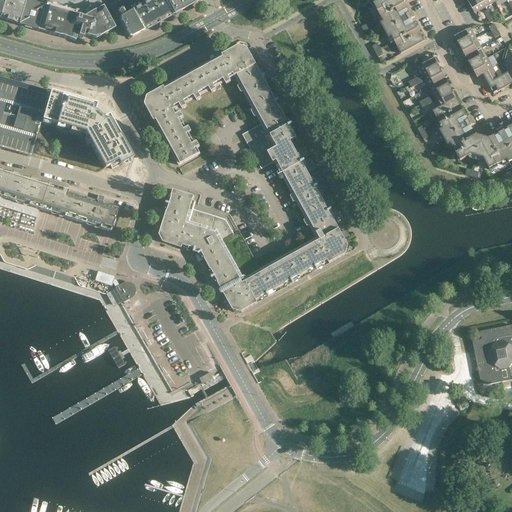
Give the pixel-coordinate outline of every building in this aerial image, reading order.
[(24,0),(5,0),(1,17),(0,19),(16,24),(18,25),(24,0)] [(24,0),(18,25),(37,30),(45,0),(24,0)] [(45,0),(37,30),(48,33),(59,37),(59,36),(63,38),(74,41),(76,33),(78,34),(77,36),(81,38),(82,35),(94,38),(95,38),(98,37),(107,32),(107,31),(114,28),(102,6),(93,11),(88,3),(93,0),(45,0)] [(115,0),(115,1),(109,5),(112,10),(115,11),(118,17),(117,20),(128,40),(197,2),(196,0),(115,0)] [(405,0),(381,0),(374,5),(383,22),(380,24),(388,39),(392,37),(401,55),(425,41),(414,23),(411,25),(409,21),(415,18),(412,12),(410,13),(404,5),(404,4),(405,0)] [(485,9),(479,0),(466,0),(474,14),(485,9)] [(495,3),(492,0),(479,0),(485,9),(495,3)] [(484,13),(487,18),(492,15),(489,10),(484,13)] [(495,20),(492,15),(487,18),(490,24),(495,20)] [(494,24),(488,27),(491,33),(497,30),(494,24)] [(367,25),(361,28),(364,33),(370,30),(367,25)] [(476,38),(470,28),(454,37),(460,47),(476,38)] [(500,35),(497,30),(491,33),(495,39),(500,35)] [(482,49),(476,38),(460,47),(465,58),(482,49)] [(377,44),(372,47),(375,52),(380,50),(377,44)] [(238,47),(223,55),(215,59),(214,56),(213,56),(215,59),(201,67),(199,64),(200,68),(186,76),(184,72),(185,76),(171,84),(169,80),(169,81),(171,84),(164,88),(162,84),(144,94),(142,100),(144,104),(145,103),(144,103),(142,100),(144,95),(162,85),(163,88),(148,97),(149,97),(150,98),(148,105),(146,106),(146,105),(145,106),(158,128),(155,130),(155,131),(158,129),(166,143),(163,145),(166,143),(174,158),(171,160),(174,158),(179,166),(188,161),(200,154),(197,149),(200,147),(197,142),(195,143),(193,139),(192,140),(189,134),(192,132),(189,128),(186,129),(181,119),(183,118),(181,113),(178,114),(175,109),(180,107),(182,109),(187,107),(185,104),(193,100),(194,101),(196,99),(197,101),(201,99),(200,96),(210,90),(212,93),(216,90),(215,89),(217,87),(225,82),(226,85),(231,82),(230,79),(235,77),(239,86),(238,86),(237,88),(239,91),(240,93),(242,93),(243,93),(248,101),(253,110),(252,110),(251,112),(252,114),(254,118),(256,117),(259,121),(261,125),(242,135),(261,170),(270,165),(274,163),(279,171),(277,172),(277,173),(280,178),(281,178),(282,178),(292,195),(291,196),(290,197),(293,202),(294,203),(296,202),(305,219),(304,220),(304,221),(307,227),(308,227),(309,226),(316,239),(256,272),(246,278),(246,277),(245,277),(244,276),(243,276),(243,277),(242,277),(222,241),(234,235),(226,220),(190,209),(194,197),(173,191),(171,197),(172,197),(170,204),(166,203),(166,204),(169,205),(167,212),(167,211),(159,235),(160,235),(160,234),(162,235),(165,241),(165,242),(164,242),(164,243),(182,249),(182,246),(188,248),(188,247),(194,249),(193,252),(194,253),(192,257),(198,254),(198,255),(202,253),(205,259),(204,259),(208,265),(210,270),(211,270),(214,275),(211,277),(212,279),(215,277),(218,283),(221,289),(220,289),(220,290),(219,291),(219,292),(220,293),(220,294),(221,294),(222,294),(223,294),(224,294),(221,296),(220,297),(220,298),(220,299),(220,300),(225,309),(226,310),(227,310),(228,310),(229,310),(232,308),(232,310),(233,309),(232,308),(234,308),(241,310),(242,311),(241,312),(257,303),(256,301),(261,298),(261,297),(267,294),(268,297),(270,297),(268,293),(274,290),(274,291),(286,284),(285,284),(298,277),(310,271),(309,271),(315,267),(317,271),(318,270),(317,267),(322,263),(323,264),(328,261),(329,264),(345,255),(345,254),(344,254),(344,253),(346,246),(347,245),(347,246),(348,246),(344,239),(348,237),(346,233),(347,233),(346,232),(345,233),(342,234),(332,217),(332,218),(329,212),(332,210),(331,209),(328,210),(325,205),(325,204),(325,203),(319,193),(318,193),(315,188),(318,186),(318,184),(314,186),(311,180),(312,180),(306,169),(305,169),(302,163),(305,162),(304,160),(301,162),(298,156),(294,147),(299,144),(296,139),(297,138),(293,132),(286,119),(280,108),(279,108),(276,102),(279,101),(279,99),(275,101),(272,95),(273,95),(270,89),(266,83),(266,84),(263,78),(266,76),(265,75),(262,77),(259,71),(259,70),(247,49),(247,50),(246,51),(239,49),(238,48),(239,47),(238,47)] [(487,59),(482,49),(465,58),(471,68),(487,59)] [(383,55),(380,50),(375,52),(378,58),(383,55)] [(440,69),(434,59),(418,68),(423,78),(440,69)] [(493,69),(487,59),(471,68),(477,78),(482,75),(493,69)] [(445,78),(440,69),(423,78),(429,88),(445,78)] [(498,79),(493,69),(482,75),(493,94),(511,84),(511,81),(508,73),(498,79)] [(451,88),(445,78),(429,88),(434,97),(451,88)] [(0,80),(0,147),(30,156),(38,130),(41,120),(48,94),(22,86),(4,81),(0,80)] [(456,98),(451,88),(434,97),(440,107),(456,98)] [(49,92),(41,121),(83,133),(103,169),(109,166),(111,170),(131,159),(107,116),(102,119),(93,112),(95,105),(49,92)] [(430,97),(425,100),(428,105),(434,102),(430,97)] [(466,117),(456,98),(440,107),(432,111),(442,129),(439,130),(447,145),(450,144),(460,161),(471,156),(477,157),(483,137),(477,136),(476,135),(471,126),(474,125),(471,119),(465,122),(463,119),(466,117)] [(428,105),(425,100),(419,103),(422,108),(428,105)] [(422,126),(417,129),(420,135),(426,131),(422,126)] [(511,126),(507,129),(509,132),(506,134),(502,128),(497,131),(498,134),(489,139),(483,137),(477,157),(483,159),(489,170),(507,160),(508,163),(511,162),(511,161),(511,126)] [(429,137),(426,131),(420,135),(423,140),(429,137)] [(439,157),(436,151),(431,154),(434,159),(439,157)] [(0,206),(36,218),(39,210),(49,213),(50,211),(56,213),(55,215),(57,215),(57,213),(64,215),(63,217),(68,219),(84,224),(85,222),(92,224),(91,226),(92,227),(93,224),(99,226),(98,229),(110,232),(114,219),(117,209),(101,204),(103,198),(98,196),(96,203),(76,196),(66,193),(67,192),(21,177),(0,170),(0,206)] [(99,273),(96,281),(111,286),(112,284),(115,285),(117,289),(116,289),(115,290),(114,290),(112,291),(110,292),(108,294),(110,297),(110,298),(113,303),(115,306),(118,305),(120,304),(122,303),(124,305),(130,302),(128,299),(132,297),(134,296),(135,293),(135,290),(134,287),(133,285),(130,284),(127,284),(124,285),(120,287),(117,281),(113,280),(114,278),(99,273)] [(511,327),(511,325),(480,332),(481,340),(472,342),(475,356),(477,356),(478,361),(476,361),(479,379),(488,385),(502,382),(506,381),(506,379),(510,378),(511,380),(509,368),(511,363),(511,327)]
